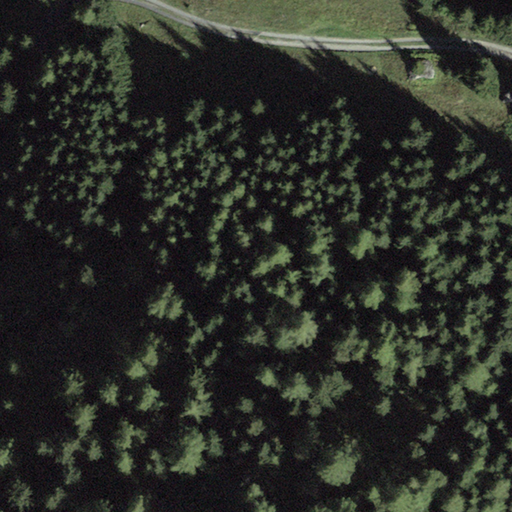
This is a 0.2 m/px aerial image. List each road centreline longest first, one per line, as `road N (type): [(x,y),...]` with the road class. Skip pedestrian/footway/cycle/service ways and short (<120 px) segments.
road 1 (track): [(144,0),(197,22),(284,39),(458,42),(511,52)]
road 2 (track): [(0,140),(57,10),(69,0)]
